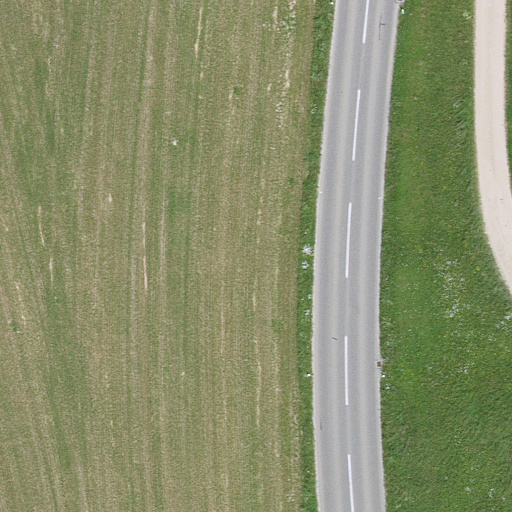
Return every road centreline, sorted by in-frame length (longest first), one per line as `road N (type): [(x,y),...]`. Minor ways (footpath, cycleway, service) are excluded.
road 1 (secondary): [(352,511),(345,334),(368,0)]
road 2 (track): [(511,254),(494,186),(491,0)]
